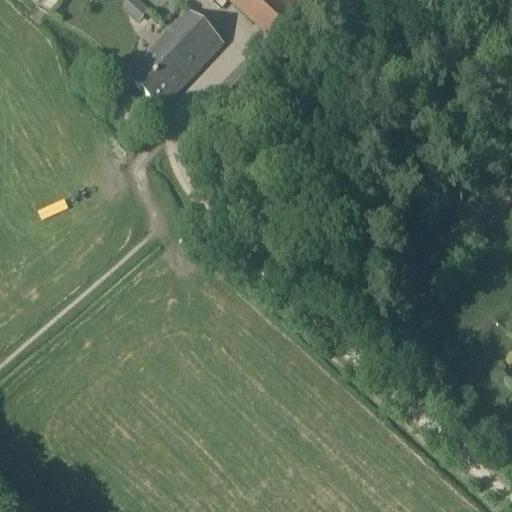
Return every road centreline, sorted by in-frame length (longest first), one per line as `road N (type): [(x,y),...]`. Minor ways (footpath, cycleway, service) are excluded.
road 1 (track): [(480,0),(393,55),(333,109),(285,216),(278,292),(511,503)]
road 2 (unknown): [(280,267),(211,208),(193,175),(219,95),(329,0)]
